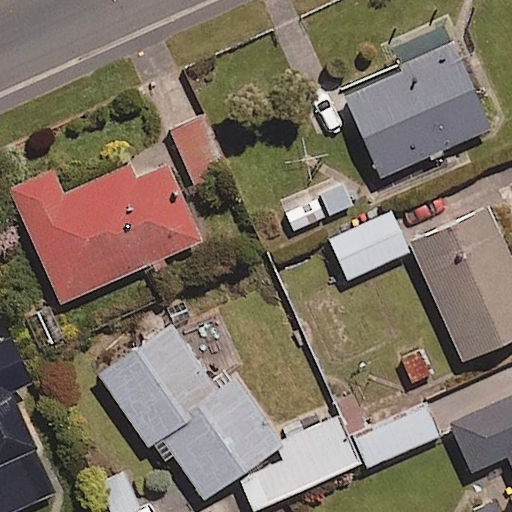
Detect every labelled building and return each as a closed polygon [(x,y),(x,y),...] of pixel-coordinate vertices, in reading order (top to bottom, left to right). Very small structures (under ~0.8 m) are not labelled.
[(491,128),(454,43),(344,91),(381,176),(491,128)] [(225,170),(203,117),(170,130),(192,183),(225,170)] [(167,163),(134,177),(129,165),(64,193),(53,168),(9,187),(60,302),(201,241),(167,163)] [(341,180),(283,205),(295,232),(353,207),(341,180)] [(511,338),(511,262),(488,210),(412,244),(464,360),(511,338)] [(408,251),(390,212),(330,240),(348,279),(408,251)] [(281,443),(237,376),(215,390),(173,327),(101,374),(150,449),(164,439),(204,498),(239,475),(255,510),(359,462),(339,417),(281,443)] [(0,511),(11,511),(55,493),(10,393),(29,385),(6,333),(0,335),(0,511)] [(511,396),(450,422),(471,470),(511,453),(511,456),(511,396)] [(439,435),(425,402),(354,433),(368,466),(439,435)] [(133,511),(139,510),(125,471),(99,481),(110,511),(133,511)]
